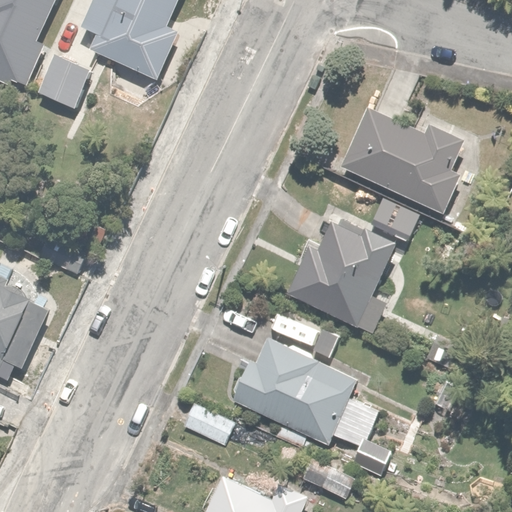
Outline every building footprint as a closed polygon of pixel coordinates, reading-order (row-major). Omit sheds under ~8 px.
[(38,47),(60,0),(0,0),(0,44),(16,52),(22,39),(38,47)] [(97,0),(87,25),(100,31),(92,49),(163,79),(184,28),(173,23),(182,0),(97,0)] [(98,71),(63,53),(44,89),(80,107),(98,71)] [(370,107),(345,166),(451,211),(468,172),(456,167),(468,139),(434,124),(430,132),(370,107)] [(363,326),(405,239),(372,223),(368,233),(339,219),(324,249),(315,245),(293,293),(363,326)] [(0,379),(1,381),(12,360),(23,365),(53,308),(8,285),(12,278),(0,272),(0,379)] [(410,326),(401,346),(440,363),(448,343),(410,326)] [(379,413),(350,400),(362,375),(275,336),(264,360),(258,358),(239,400),(327,439),(361,454),(379,413)] [(197,399),(185,424),(228,446),(241,421),(197,399)] [(317,457),(307,476),(349,498),(359,479),(317,457)] [(279,498),(230,474),(211,511),(309,511),(317,497),(286,482),(279,498)]
